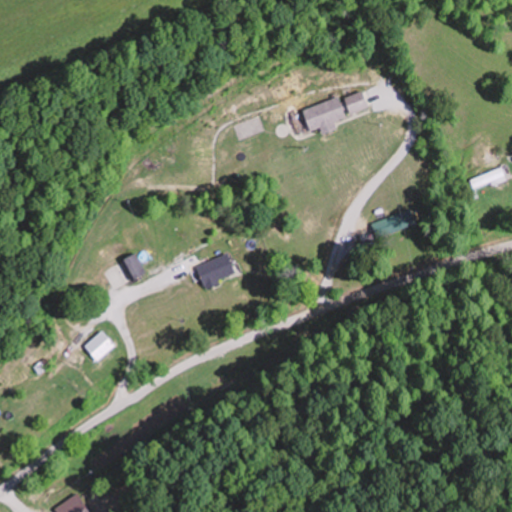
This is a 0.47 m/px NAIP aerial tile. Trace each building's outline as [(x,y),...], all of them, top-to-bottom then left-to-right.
[(307,109),(314,131),(325,127),(327,134),(343,129),(339,119),(375,107),(368,88),(307,109)] [(508,184),(507,175),(477,176),(478,185),(508,184)] [(420,224),(414,208),(390,218),(396,234),(420,224)] [(200,266),(209,287),(241,273),(232,252),(200,266)] [(124,262),(135,283),(149,275),(138,255),(124,262)] [(88,345),(102,361),(120,344),(106,329),(88,345)]
